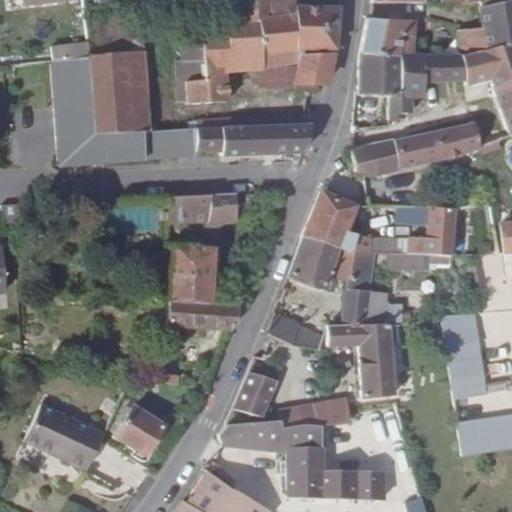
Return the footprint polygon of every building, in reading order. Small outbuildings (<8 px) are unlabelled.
[(238,0),(241,16),(257,15),(265,14),(263,0),(238,0)] [(511,46),(511,0),(482,4),(485,28),(461,29),(461,54),(484,54),(511,46)] [(257,15),(262,66),(294,64),(298,49),(299,44),(333,48),(338,7),(301,3),(299,10),(265,14),(257,15)] [(180,23),(188,100),(232,98),(228,57),(245,60),(246,66),(262,66),(257,15),(241,16),(180,23)] [(410,23),(364,20),(356,54),(396,54),(397,45),(410,45),(410,23)] [(511,82),(511,46),(484,54),(461,54),(458,54),(466,81),(468,89),(489,83),(491,88),(511,82)] [(291,76),(321,84),(332,54),(298,49),(294,64),(291,76)] [(396,54),(356,54),(354,96),(369,97),(368,128),(376,126),(378,97),(395,97),(396,54)] [(458,54),(396,54),(395,97),(378,97),(376,126),(401,121),(402,98),(415,98),(416,80),(441,80),(466,81),(458,54)] [(148,133),(192,131),(188,100),(145,103),(140,57),(84,63),(95,137),(148,133)] [(58,139),(95,137),(84,63),(49,66),(58,139)] [(507,135),(511,133),(511,82),(491,88),(494,97),(498,110),(507,135)] [(38,112),(12,110),(11,132),(37,133),(38,112)] [(481,149),(507,135),(498,110),(481,118),(474,122),(481,149)] [(211,129),(307,125),(309,118),(211,123),(211,129)] [(469,123),(348,151),(352,171),(360,173),(373,176),(470,154),(481,149),(474,122),(469,123)] [(217,159),(298,154),(307,125),(211,129),(192,131),(194,158),(217,156),(217,159)] [(195,163),(194,158),(192,131),(148,133),(95,137),(58,139),(62,168),(96,167),(146,165),(195,163)] [(335,249),(365,250),(366,236),(339,234),(350,204),(317,191),(299,236),(335,249)] [(232,210),(231,195),(180,199),(168,200),(166,224),(213,222),(232,210)] [(367,205),(416,207),(416,198),(365,195),(367,205)] [(451,254),(451,208),(425,208),(424,253),(451,254)] [(504,254),(511,252),(511,221),(500,224),(504,254)] [(335,249),(299,236),(285,273),(320,287),(335,249)] [(170,247),(166,301),(204,304),(208,251),(170,247)] [(421,264),(444,267),(445,256),(422,253),(421,264)] [(500,288),(498,254),(480,255),(482,289),(500,288)] [(511,269),(508,270),(510,297),(482,298),(483,309),(511,307),(511,269)] [(334,330),(394,326),(393,315),(366,316),(364,299),(332,300),(334,330)] [(163,327),(227,331),(233,307),(204,304),(166,301),(163,327)] [(264,332),(291,343),(298,323),(271,311),(264,332)] [(475,313),(440,314),(443,398),(478,396),(475,313)] [(313,331),(297,325),(291,343),(313,352),(313,331)] [(396,348),(394,326),(334,330),(313,331),(313,352),(354,351),(357,409),(392,406),(388,348),(396,348)] [(266,380),(244,371),(230,407),(252,416),(266,380)] [(80,476),(98,439),(100,433),(45,406),(24,448),(80,476)] [(131,407),(112,438),(142,455),(160,424),(131,407)] [(345,436),(346,418),(345,410),(274,419),(276,438),(305,435),(305,439),(320,438),(345,436)] [(456,454),(511,449),(511,413),(453,419),(456,454)] [(319,476),(320,438),(305,439),(305,435),(276,438),(274,419),(273,426),(224,423),(218,433),(223,443),(261,445),(275,447),(284,450),(281,504),(365,507),(366,478),(319,476)] [(105,453),(98,464),(119,476),(126,465),(105,453)] [(203,470),(182,502),(188,505),(209,474),(203,470)] [(217,481),(242,498),(249,489),(226,471),(217,481)] [(175,511),(260,511),(242,498),(217,481),(209,474),(188,505),(182,502),(175,511)] [(407,511),(419,511),(414,489),(402,492),(407,511)]
